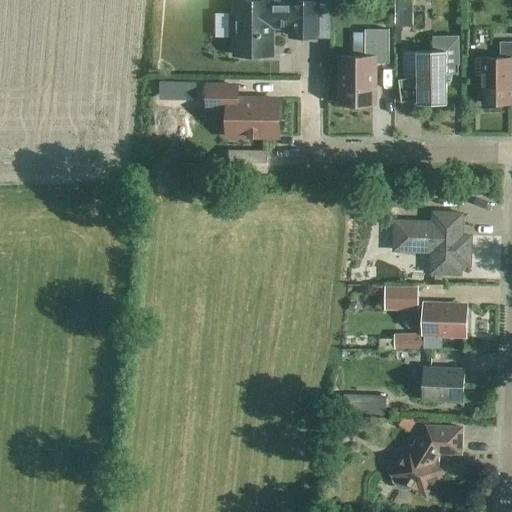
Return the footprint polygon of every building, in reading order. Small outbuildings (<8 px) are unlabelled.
[(235,1),(235,55),(271,56),(271,27),(291,27),(291,37),(317,37),(317,2),(235,1)] [(339,57),(339,75),(343,75),(343,105),(375,106),(375,64),(388,64),(388,30),(364,30),(364,57),(339,57)] [(452,78),(452,77),(452,73),(457,73),(457,66),(460,66),(460,36),(432,36),(433,51),(416,52),(416,77),(398,80),(401,103),(417,100),(417,105),(447,104),(447,82),(449,82),(450,82),(451,81),(452,81),(452,80),(452,78)] [(500,59),(482,59),(475,59),(475,77),(482,77),(483,104),(511,103),(511,93),(511,76),(511,75),(511,42),(500,43),(500,59)] [(236,87),(207,86),(207,108),(228,108),(227,131),(242,131),(249,139),(258,139),(260,136),(278,137),(278,101),(236,100),(236,87)] [(228,151),(227,173),(237,173),(238,173),(267,174),(268,159),(268,152),(228,151)] [(388,194),(387,206),(411,206),(412,194),(388,194)] [(395,222),(394,251),(432,252),(431,273),(460,274),(460,265),(469,265),(470,237),(461,236),(462,214),(433,213),(433,223),(395,222)] [(386,290),(386,308),(416,308),(416,290),(386,290)] [(424,305),(423,335),(443,335),(465,336),(466,306),(424,305)] [(443,335),(423,335),(423,338),(423,348),(428,349),(443,349),(443,335)] [(422,350),(421,337),(393,338),(393,351),(422,350)] [(383,378),(400,381),(402,370),(385,367),(383,378)] [(424,369),(422,399),(462,401),(464,371),(424,369)] [(343,414),(386,416),(387,397),(344,394),(343,414)] [(391,475),(393,476),(393,477),(393,479),(394,482),(394,483),(395,484),(396,485),(397,486),(399,487),(402,489),(404,489),(405,489),(407,489),(408,489),(409,489),(411,488),(426,497),(444,469),(438,466),(438,456),(440,453),(461,454),(462,428),(426,427),(412,449),(408,447),(391,475)]
